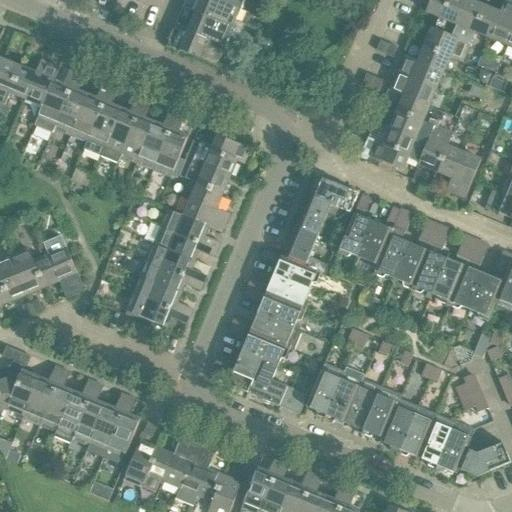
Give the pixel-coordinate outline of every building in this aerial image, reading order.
[(236,21),(241,10),(216,0),(200,0),(195,13),(241,32),(244,25),(236,21)] [(254,0),(216,0),(241,10),(244,0),(248,0),(253,2),(254,0)] [(451,37),(466,0),(430,0),(425,13),(439,18),(434,30),(451,37)] [(478,19),(484,7),(468,0),(466,0),(451,37),(469,44),(474,33),(486,38),(484,42),(487,43),(488,39),(489,40),(495,26),(478,19)] [(506,46),(511,32),(511,3),(504,1),(499,13),(484,7),(478,19),(495,26),(489,40),(488,39),(487,43),(489,44),(490,40),(506,46)] [(241,32),(195,13),(187,32),(225,48),(230,36),(238,40),(241,32)] [(461,63),(469,44),(451,37),(434,30),(431,28),(424,46),(437,51),(430,68),(443,73),(446,74),(448,71),(444,70),(449,58),(461,63)] [(220,59),(225,48),(187,32),(179,51),(187,55),(225,71),(228,62),(220,59)] [(384,55),(388,45),(380,41),(376,51),(384,55)] [(17,54),(21,46),(11,42),(7,50),(17,54)] [(392,58),(396,48),(388,45),(384,55),(392,58)] [(437,51),(424,46),(417,62),(405,56),(398,74),(436,90),(442,74),(446,76),(446,74),(443,73),(430,68),(437,51)] [(31,87),(14,80),(20,67),(3,61),(0,67),(0,103),(5,106),(10,94),(22,99),(20,102),(23,103),(24,100),(25,100),(31,87)] [(53,81),(54,82),(59,69),(40,62),(35,74),(20,67),(14,80),(31,87),(25,100),(24,100),(23,103),(25,104),(27,101),(42,107),(53,81)] [(54,127),(77,73),(69,70),(65,81),(69,84),(67,87),(54,82),(53,81),(42,107),(37,119),(54,127)] [(71,134),(87,95),(74,90),(75,86),(80,87),(84,77),(77,73),(54,127),(71,134)] [(370,88),(374,78),(366,74),(362,84),(370,88)] [(436,90),(398,74),(390,92),(402,97),(396,112),(409,118),(416,101),(429,107),(428,108),(432,109),(433,107),(429,106),(436,90)] [(378,91),(383,81),(374,78),(370,88),(378,91)] [(88,141),(110,87),(102,84),(98,95),(102,97),(100,101),(87,95),(71,134),(87,140),(88,141)] [(83,150),(101,157),(104,147),(120,109),(107,104),(108,100),(113,101),(117,90),(110,87),(88,141),(87,140),(83,150)] [(121,154),(143,101),(136,98),(131,109),(135,111),(134,115),(120,109),(104,147),(121,154)] [(138,161),(153,123),(140,117),(142,114),(146,115),(151,104),(143,101),(121,154),(138,161)] [(434,127),(422,122),(427,110),(431,112),(432,109),(428,108),(429,107),(416,101),(409,118),(396,112),(389,129),(426,144),(434,127)] [(154,168),(176,115),(169,112),(164,122),(168,125),(167,129),(153,123),(138,161),(154,168)] [(172,175),(188,137),(173,131),(175,128),(180,129),(184,118),(176,115),(154,168),(172,175)] [(461,153),(463,149),(461,148),(459,152),(447,147),(452,135),(434,127),(426,144),(419,162),(418,165),(436,172),(441,160),(458,166),(463,153),(461,153)] [(419,162),(426,144),(389,129),(383,145),(375,142),(369,157),(402,171),(408,157),(419,162)] [(243,165),(250,150),(217,136),(211,149),(193,141),(185,159),(229,177),(236,162),(243,165)] [(465,199),(480,161),(464,154),(465,150),(463,149),(461,153),(463,153),(458,166),(441,160),(436,172),(451,179),(446,191),(465,199)] [(223,194),(229,177),(185,159),(178,177),(196,184),(191,196),(187,195),(187,197),(190,199),(190,200),(203,205),(210,189),(223,194)] [(338,209),(347,188),(336,183),(335,185),(319,178),(311,197),(338,209)] [(511,179),(510,179),(503,195),(511,199),(511,179)] [(425,198),(429,188),(421,185),(417,195),(425,198)] [(350,214),(359,192),(347,188),(338,209),(350,214)] [(433,202),(437,192),(429,188),(425,198),(433,202)] [(228,215),(216,210),(223,194),(210,189),(203,205),(190,200),(190,199),(187,197),(186,199),(189,201),(183,216),(183,217),(209,228),(208,228),(221,233),(228,215)] [(511,199),(503,195),(495,213),(511,219),(511,199)] [(358,258),(373,223),(362,218),(361,214),(364,213),(370,199),(362,196),(337,254),(347,258),(350,255),(358,258)] [(318,237),(326,216),(345,224),(350,214),(338,209),(311,197),(298,228),(318,237)] [(375,270),(399,212),(392,209),(387,222),(388,226),(384,227),(373,223),(358,258),(367,262),(367,266),(375,270)] [(394,279),(409,244),(398,240),(397,235),(404,234),(412,215),(400,210),(399,212),(375,270),(373,275),(382,279),(386,276),(394,279)] [(203,241),(208,228),(209,228),(183,217),(183,216),(171,211),(163,229),(216,251),(220,243),(209,239),(207,243),(203,241)] [(411,291),(438,226),(427,221),(418,240),(423,246),(419,248),(409,244),(394,279),(402,283),(402,287),(411,291)] [(432,295),(446,259),(436,255),(435,251),(442,250),(450,230),(438,226),(411,291),(420,295),(423,292),(432,295)] [(309,257),(318,237),(298,228),(285,259),(284,260),(320,274),(320,275),(323,276),(328,265),(309,257)] [(216,251),(163,229),(156,245),(195,261),(201,248),(204,250),(203,254),(213,259),(216,251)] [(449,307),(476,241),(464,236),(456,256),(460,262),(457,264),(446,259),(432,295),(440,298),(440,303),(449,307)] [(469,311),(484,275),(474,271),(473,267),(480,266),(488,246),(476,241),(449,307),(457,310),(461,308),(469,311)] [(191,270),(195,261),(156,245),(150,262),(203,284),(206,277),(195,272),(193,276),(189,275),(191,270)] [(82,287),(66,248),(50,255),(48,252),(46,253),(47,256),(49,256),(54,269),(37,275),(43,288),(58,282),(66,300),(78,295),(75,289),(82,287)] [(47,256),(46,253),(44,254),(45,257),(33,262),(28,250),(10,257),(26,295),(43,288),(37,275),(54,269),(49,256),(47,256)] [(317,283),(320,275),(320,274),(284,260),(285,259),(263,250),(259,258),(272,264),(276,262),(278,266),(273,277),(309,292),(312,284),(317,283)] [(487,323),(493,309),(511,265),(511,262),(511,256),(502,252),(494,272),(498,277),(494,280),(484,275),(469,311),(477,314),(478,319),(487,323)] [(26,295),(10,257),(0,261),(0,290),(4,289),(9,302),(26,295)] [(203,284),(150,262),(143,279),(181,295),(186,281),(190,283),(189,287),(200,292),(203,284)] [(511,316),(511,265),(493,309),(511,317),(511,316)] [(305,300),(309,292),(273,277),(268,288),(264,290),(263,286),(250,280),(247,288),(304,312),(308,304),(305,300)] [(175,308),(181,295),(143,279),(136,296),(189,317),(192,310),(181,305),(179,309),(175,308)] [(301,321),(304,312),(247,288),(243,296),(256,301),(260,300),(262,304),(257,315),(293,329),(296,321),(301,321)] [(0,323),(0,306),(9,302),(4,289),(0,290),(0,327),(1,327),(0,323)] [(171,319),(173,315),(176,316),(175,321),(186,325),(189,317),(136,296),(129,313),(167,329),(171,319)] [(42,310),(38,300),(29,304),(34,314),(42,310)] [(34,314),(29,304),(21,307),(25,317),(34,314)] [(301,333),(293,329),(257,315),(253,326),(249,327),(247,324),(234,318),(231,326),(289,350),(293,352),(301,333)] [(285,358),(289,350),(231,326),(228,334),(241,339),(245,338),(246,341),(242,352),(261,361),(277,367),(281,359),(285,358)] [(355,345),(360,333),(352,330),(347,342),(355,345)] [(501,342),(503,335),(494,331),(490,341),(491,343),(492,345),(501,342)] [(363,348),(368,336),(360,333),(355,345),(363,348)] [(490,341),(490,340),(481,337),(473,355),(483,359),(488,347),(492,345),(491,343),(490,341)] [(385,358),(390,346),(382,342),(377,354),(385,358)] [(10,360),(14,350),(6,347),(2,357),(10,360)] [(501,358),(497,347),(489,350),(487,355),(489,359),(494,361),(501,358)] [(18,364),(23,354),(14,350),(10,360),(13,362),(18,364)] [(247,394),(261,361),(242,352),(237,363),(233,365),(232,361),(219,356),(215,364),(234,372),(228,386),(247,394)] [(408,367),(413,355),(405,352),(400,364),(408,367)] [(27,367),(31,357),(23,354),(18,364),(24,366),(27,367)] [(307,396),(272,381),(277,367),(261,361),(247,394),(299,416),(307,396)] [(23,417),(39,378),(22,371),(24,366),(18,364),(13,362),(6,379),(6,378),(0,380),(0,395),(5,409),(23,417)] [(324,420),(344,372),(324,364),(306,408),(316,412),(314,415),(324,420)] [(428,380),(433,368),(426,365),(421,377),(428,380)] [(40,423),(62,370),(54,367),(50,378),(54,380),(52,384),(39,378),(23,417),(40,423)] [(437,383),(442,371),(433,368),(428,380),(437,383)] [(54,436),(72,392),(59,387),(61,383),(65,384),(70,373),(62,370),(40,423),(56,430),(54,436)] [(344,424),(359,388),(340,380),(344,372),(324,420),(334,424),(335,420),(344,424)] [(481,391),(475,378),(471,375),(463,379),(465,384),(455,388),(460,400),(481,391)] [(511,384),(508,375),(501,379),(499,383),(502,389),(511,384)] [(362,435),(381,387),(362,380),(359,388),(344,424),(353,427),(352,431),(362,435)] [(71,443),(95,384),(88,381),(83,392),(87,394),(86,398),(72,392),(54,436),(71,443)] [(90,444),(105,406),(96,402),(92,400),(94,397),(98,398),(103,387),(95,384),(71,443),(73,437),(90,444)] [(511,384),(502,389),(508,405),(511,407),(511,384)] [(381,439),(399,399),(401,396),(381,387),(362,435),(371,439),(373,436),(381,439)] [(487,405),(481,391),(460,400),(465,412),(475,407),(477,413),(485,410),(487,405)] [(106,451),(128,398),(121,394),(116,405),(120,408),(119,411),(105,406),(90,444),(106,451)] [(124,458),(140,420),(125,414),(127,410),(131,412),(136,401),(128,398),(106,451),(124,458)] [(398,455),(417,407),(399,399),(381,439),(380,443),(389,447),(388,451),(398,455)] [(418,459),(436,415),(417,407),(398,455),(407,459),(409,455),(418,459)] [(436,471),(452,431),(456,423),(436,415),(418,459),(427,463),(425,466),(436,471)] [(151,437),(155,427),(147,424),(143,433),(151,437)] [(458,470),(471,439),(452,431),(436,471),(445,474),(447,471),(456,475),(458,470)] [(180,489),(195,451),(189,448),(192,442),(180,437),(173,456),(157,449),(152,462),(168,469),(163,482),(162,481),(160,485),(163,486),(164,482),(180,489)] [(511,464),(503,444),(484,451),(481,443),(471,439),(458,470),(477,478),(511,464)] [(168,469),(152,462),(157,449),(139,442),(124,480),(142,488),(147,475),(159,480),(158,484),(160,485),(162,481),(163,482),(168,469)] [(224,477),(208,470),(216,452),(204,447),(202,453),(195,451),(180,489),(195,495),(200,482),(218,490),(224,477)] [(252,511),(260,511),(281,461),(274,458),(269,469),(273,471),(272,475),(257,469),(241,507),(252,511)] [(279,511),(292,483),(278,478),(280,474),(284,475),(289,464),(281,461),(260,511),(279,511)] [(245,476),(249,466),(241,462),(236,472),(245,476)] [(299,511),(314,475),(307,472),(302,482),(306,485),(305,489),(292,483),(279,511),(299,511)] [(318,511),(325,497),(311,491),(313,488),(318,489),(322,478),(314,475),(299,511),(318,511)] [(229,511),(241,484),(224,477),(218,490),(200,482),(195,495),(197,496),(196,500),(198,501),(200,497),(212,502),(207,511),(229,511)] [(338,511),(348,489),(340,485),(336,496),(340,499),(338,502),(325,497),(318,511),(338,511)] [(358,511),(359,511),(349,507),(345,505),(346,501),(351,502),(355,492),(348,489),(338,511),(358,511)]
